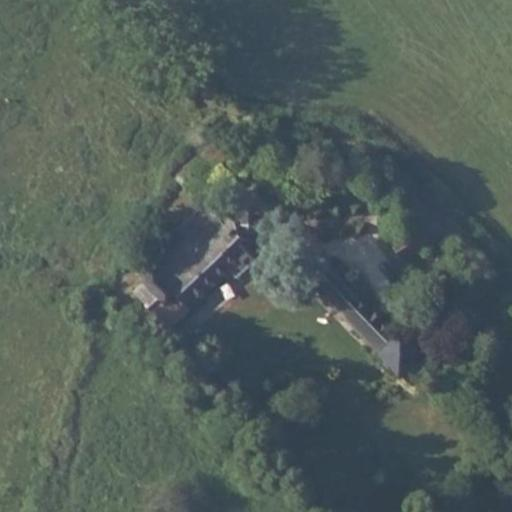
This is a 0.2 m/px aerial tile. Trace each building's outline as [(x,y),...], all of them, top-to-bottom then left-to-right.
[(144,182),(158,196),(191,160),(176,147),(144,182)] [(140,333),(160,312),(156,308),(166,298),(167,299),(196,269),(207,279),(231,253),(223,245),(219,242),(220,241),(217,238),(228,226),(215,214),(203,225),(202,224),(198,229),(187,219),(186,220),(175,210),(175,211),(166,202),(166,203),(170,207),(144,234),(154,243),(114,285),(114,286),(129,300),(120,310),(119,312),(140,333)] [(354,204),(336,229),(353,243),(372,219),(354,204)] [(192,214),(187,219),(198,229),(202,224),(192,214)] [(220,241),(219,242),(223,245),(235,233),(228,226),(217,238),(220,241)] [(351,349),(369,330),(297,259),(278,278),(351,349)] [(120,310),(129,300),(114,286),(105,295),(120,310)]
